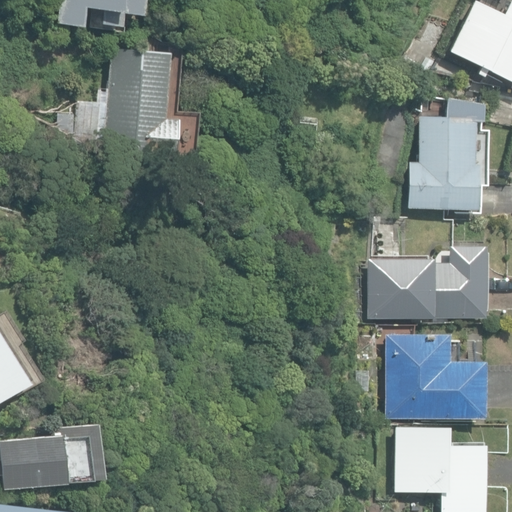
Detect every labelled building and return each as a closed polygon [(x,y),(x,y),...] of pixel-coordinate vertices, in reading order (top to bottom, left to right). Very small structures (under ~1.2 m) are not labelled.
[(56,0),(53,22),(116,31),(118,15),(138,18),(140,0),(56,0)] [(476,66),(511,83),(511,2),(507,0),(500,15),(470,0),(445,51),(476,66)] [(101,151),(172,159),(175,119),(163,118),(168,52),(109,48),(101,151)] [(296,126),(314,129),(315,119),(297,116),(296,126)] [(404,206),(472,209),(474,164),(470,164),(471,119),(417,117),(415,162),(406,161),(404,206)] [(364,315),(481,317),(482,246),(446,246),(446,263),(428,263),(429,259),(365,258),(364,315)] [(383,418),(479,418),(480,361),(446,361),(446,334),(383,333),(383,418)] [(0,396),(24,383),(0,342),(0,396)] [(0,483),(0,487),(96,476),(90,422),(48,427),(49,435),(0,440),(0,483)] [(436,490),(436,511),(480,511),(480,445),(442,445),(442,427),(391,427),(392,490),(436,490)] [(0,511),(62,511),(63,511),(0,503),(0,511)]
